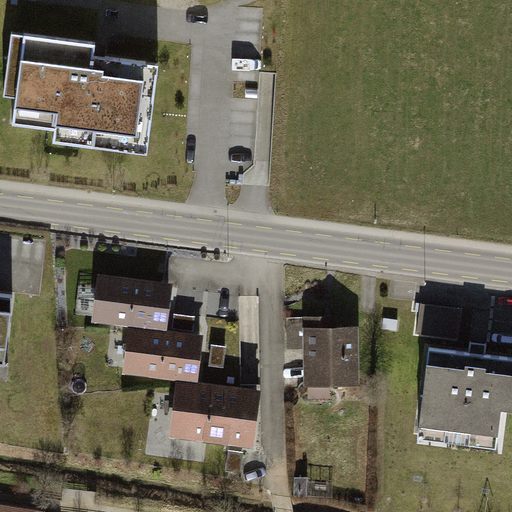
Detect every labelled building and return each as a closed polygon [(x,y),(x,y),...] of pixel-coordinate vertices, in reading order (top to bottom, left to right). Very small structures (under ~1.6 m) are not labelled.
[(97,38),(10,31),(5,93),(17,94),(15,121),(54,124),(53,143),(151,151),(158,62),(95,57),(97,38)] [(181,283),(105,275),(100,323),(135,327),(176,331),(181,283)] [(25,294),(0,291),(0,359),(19,362),(25,294)] [(420,302),(417,333),(460,337),(463,307),(420,302)] [(366,326),(308,327),(309,387),(366,386),(366,326)] [(212,335),(135,327),(131,372),(207,380),(212,335)] [(511,351),(432,342),(422,413),(499,423),(502,397),(511,398),(511,351)] [(268,391),(185,382),(179,437),(262,446),(268,391)]
